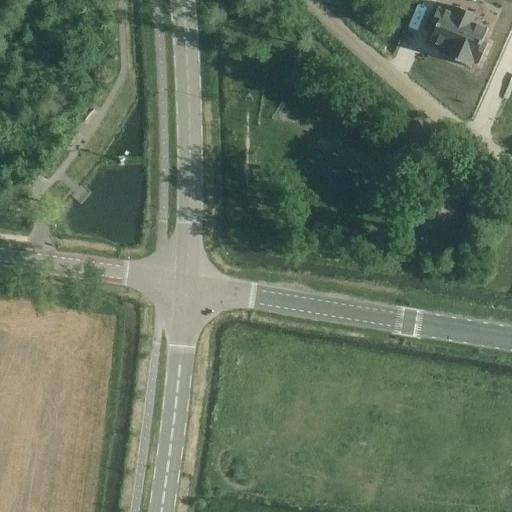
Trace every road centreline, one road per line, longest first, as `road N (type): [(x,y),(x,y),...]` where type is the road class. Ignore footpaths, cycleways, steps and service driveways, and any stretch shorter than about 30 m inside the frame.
road 1 (tertiary): [(511,340),(184,282)]
road 2 (residential): [(184,282),(190,163),(181,0)]
road 3 (residential): [(311,0),(402,87),(511,164)]
road 4 (tertiary): [(162,511),(184,282)]
road 5 (tertiary): [(184,282),(0,254)]
